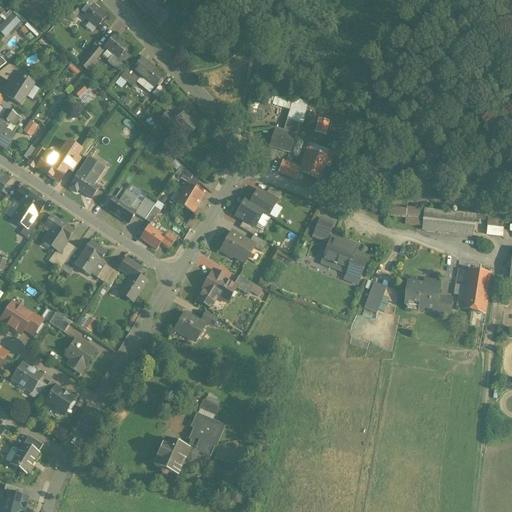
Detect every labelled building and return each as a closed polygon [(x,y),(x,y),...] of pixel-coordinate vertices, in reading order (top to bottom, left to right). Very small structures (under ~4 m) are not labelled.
[(83,0),(82,0),(75,8),(80,12),(87,3),(83,0)] [(137,0),(136,2),(142,8),(143,8),(148,13),(148,14),(158,4),(154,0),(137,0)] [(158,4),(148,14),(147,14),(157,25),(169,14),(158,3),(158,4)] [(92,6),(83,17),(96,28),(106,17),(92,6)] [(74,8),(66,17),(72,22),(79,13),(74,8)] [(6,21),(0,27),(0,30),(7,37),(22,21),(9,10),(3,18),(6,21)] [(127,48),(113,37),(104,48),(113,55),(107,63),(117,72),(133,53),(127,48)] [(95,47),(88,56),(94,61),(95,61),(102,52),(95,47)] [(94,61),(88,56),(79,66),(88,73),(97,62),(95,61),(94,61)] [(138,64),(132,70),(129,67),(120,78),(132,88),(140,78),(154,88),(154,89),(163,78),(156,72),(156,73),(148,66),(149,65),(141,60),(138,64)] [(134,60),(129,67),(132,70),(138,64),(134,60)] [(17,71),(9,65),(0,72),(0,77),(8,83),(15,74),(17,71)] [(15,74),(8,83),(2,94),(20,106),(33,86),(15,74)] [(81,87),(74,94),(78,99),(86,92),(81,87)] [(272,111),(274,96),(261,95),(259,109),(272,111)] [(307,102),(292,100),(286,121),(298,124),(299,122),(302,123),(307,102)] [(6,112),(1,119),(10,125),(10,124),(16,115),(7,110),(6,112)] [(183,113),(176,121),(166,113),(159,121),(176,135),(180,131),(188,138),(199,125),(192,120),(191,120),(183,114),(184,113),(183,113)] [(16,115),(10,124),(14,127),(20,118),(16,115)] [(10,125),(1,119),(0,120),(0,123),(1,125),(0,126),(0,129),(5,132),(10,125)] [(327,122),(319,120),(316,132),(324,134),(327,122)] [(285,133),(275,130),(269,147),(289,153),(298,124),(286,121),(289,122),(285,133)] [(29,124),(23,132),(30,137),(36,128),(29,124)] [(5,132),(0,129),(0,146),(5,150),(13,138),(11,136),(5,132)] [(150,141),(146,148),(153,152),(157,144),(150,141)] [(90,147),(81,160),(85,163),(87,164),(90,160),(96,151),(90,147)] [(65,150),(62,154),(57,160),(55,165),(66,172),(63,176),(64,176),(67,170),(72,173),(81,161),(80,160),(82,156),(72,149),(69,152),(65,150)] [(37,151),(28,164),(33,167),(42,154),(37,151)] [(326,159),(309,152),(301,173),(318,179),(326,159)] [(57,160),(46,153),(36,169),(58,184),(63,176),(66,172),(55,165),(57,160)] [(105,170),(90,160),(87,164),(85,163),(78,174),(95,185),(105,170)] [(181,166),(174,175),(180,178),(185,170),(181,166)] [(199,182),(185,170),(180,178),(180,179),(186,183),(184,185),(194,191),(199,182)] [(95,185),(78,174),(70,185),(70,186),(68,189),(76,194),(78,191),(91,200),(99,188),(95,185)] [(10,189),(5,185),(0,192),(6,196),(10,189)] [(194,191),(184,185),(174,203),(193,213),(203,196),(194,191)] [(282,193),(269,188),(265,195),(276,202),(282,193)] [(29,195),(21,189),(13,201),(22,206),(18,212),(22,215),(17,224),(24,228),(27,230),(33,221),(36,216),(37,217),(45,205),(29,194),(29,195)] [(257,191),(249,205),(244,202),(235,216),(243,221),(254,228),(255,227),(263,214),(268,216),(276,202),(265,195),(257,191)] [(124,204),(114,198),(106,209),(128,224),(135,214),(136,212),(136,213),(140,206),(128,198),(124,204)] [(140,206),(136,213),(136,212),(135,214),(144,221),(150,211),(141,205),(140,206)] [(159,211),(153,207),(150,211),(144,221),(150,225),(159,211)] [(425,210),(407,208),(405,225),(423,227),(425,210)] [(476,216),(425,210),(423,227),(423,231),(473,236),(476,216)] [(73,231),(51,216),(44,228),(44,229),(44,230),(50,234),(45,241),(60,251),(65,242),(65,243),(73,231)] [(322,218),(316,236),(331,242),(337,223),(322,218)] [(490,218),(489,236),(507,237),(507,228),(499,228),(499,218),(490,218)] [(27,230),(24,228),(20,235),(28,240),(38,225),(33,221),(27,230)] [(254,228),(243,221),(239,228),(253,236),(258,229),(255,227),(254,228)] [(164,239),(147,228),(139,239),(156,250),(160,245),(168,251),(176,239),(167,233),(164,239)] [(248,244),(237,238),(238,236),(231,232),(220,251),(232,259),(233,257),(244,264),(253,248),(254,247),(248,244)] [(253,236),(248,244),(254,247),(253,248),(262,253),(267,244),(253,236)] [(105,252),(90,242),(82,254),(74,267),(75,267),(76,265),(84,270),(82,272),(89,277),(97,264),(98,264),(105,252)] [(358,251),(331,242),(324,261),(351,271),(358,251)] [(68,244),(53,266),(59,270),(60,269),(74,248),(68,244)] [(74,248),(60,269),(68,275),(74,267),(82,254),(74,248)] [(0,270),(5,272),(8,260),(0,257),(0,270)] [(141,269),(126,259),(118,271),(130,279),(120,294),(132,302),(144,284),(143,280),(136,276),(141,269)] [(105,265),(96,279),(103,283),(112,270),(105,265)] [(112,270),(103,283),(108,287),(109,288),(118,274),(112,270)] [(211,273),(202,290),(203,290),(197,301),(210,309),(212,309),(212,308),(210,308),(209,307),(215,296),(226,303),(226,304),(235,288),(236,287),(233,286),(221,279),(223,277),(213,271),(212,273),(211,273)] [(492,274),(468,271),(466,287),(455,286),(454,295),(458,296),(457,307),(464,308),(464,309),(486,316),(492,274)] [(253,286),(238,277),(233,286),(236,287),(235,288),(247,296),(253,286)] [(425,285),(409,283),(406,305),(407,305),(406,309),(407,310),(450,315),(452,300),(438,299),(440,283),(425,281),(425,285)] [(35,298),(40,291),(30,283),(24,290),(35,298)] [(375,283),(366,309),(375,312),(383,292),(395,296),(397,287),(387,284),(386,288),(375,283)] [(32,317),(12,303),(11,305),(8,305),(6,308),(7,311),(0,321),(7,327),(7,328),(8,328),(8,327),(13,330),(12,331),(13,332),(14,331),(20,335),(24,331),(33,317),(32,317)] [(217,320),(205,313),(201,320),(213,327),(217,320)] [(70,324),(55,314),(48,324),(63,334),(70,324)] [(79,327),(93,334),(99,320),(85,314),(79,327)] [(204,326),(184,314),(174,331),(194,343),(204,326)] [(33,317),(24,331),(33,337),(43,322),(33,315),(32,317),(33,317)] [(95,353),(76,339),(65,356),(66,356),(66,355),(76,361),(71,369),(67,366),(67,367),(79,375),(84,368),(85,369),(95,353)] [(12,363),(4,359),(0,365),(0,369),(5,373),(12,363)] [(41,378),(22,365),(12,380),(19,385),(17,387),(23,391),(24,388),(31,393),(38,382),(41,378)] [(46,387),(38,382),(31,393),(29,396),(37,401),(46,387)] [(57,387),(50,382),(41,395),(47,399),(48,397),(49,398),(51,395),(56,388),(57,387)] [(74,400),(56,388),(51,395),(49,398),(48,397),(47,399),(44,405),(51,410),(52,409),(63,416),(67,409),(69,411),(74,404),(72,402),(74,400)] [(218,408),(203,402),(200,410),(214,416),(218,408)] [(214,416),(200,410),(197,416),(211,422),(214,416)] [(211,422),(197,416),(194,424),(198,426),(196,429),(195,429),(190,440),(192,440),(197,443),(213,449),(223,427),(211,422)] [(28,437),(10,465),(25,475),(26,474),(28,475),(32,469),(30,467),(38,454),(42,446),(28,437)] [(188,449),(164,439),(153,466),(162,470),(161,472),(161,475),(164,476),(166,475),(167,472),(176,476),(184,459),(189,461),(194,459),(198,450),(194,449),(189,446),(188,449)] [(197,443),(192,440),(189,446),(194,449),(197,443)] [(0,505),(23,511),(24,511),(28,499),(2,491),(0,499),(0,505)]
